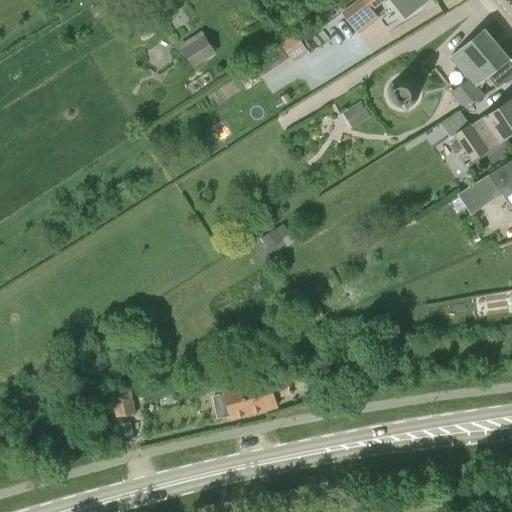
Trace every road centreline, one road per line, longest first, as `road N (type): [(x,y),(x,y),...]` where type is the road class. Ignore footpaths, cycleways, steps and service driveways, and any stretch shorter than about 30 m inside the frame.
road 1 (secondary): [(76,511),(370,443)]
road 2 (secondary): [(511,412),(370,443)]
road 3 (secondary): [(370,443),(511,433)]
